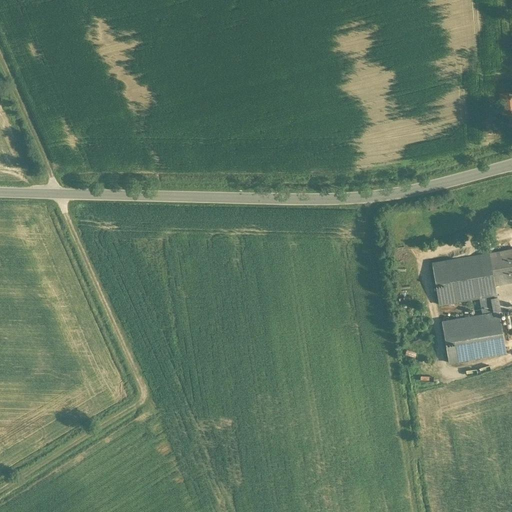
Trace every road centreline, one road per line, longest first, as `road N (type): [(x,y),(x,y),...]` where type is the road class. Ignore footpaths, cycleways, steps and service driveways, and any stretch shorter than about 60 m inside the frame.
road 1 (tertiary): [(511,163),(411,191),(350,198),(0,189)]
road 2 (track): [(60,191),(144,395),(0,491)]
road 3 (track): [(0,58),(56,191)]
